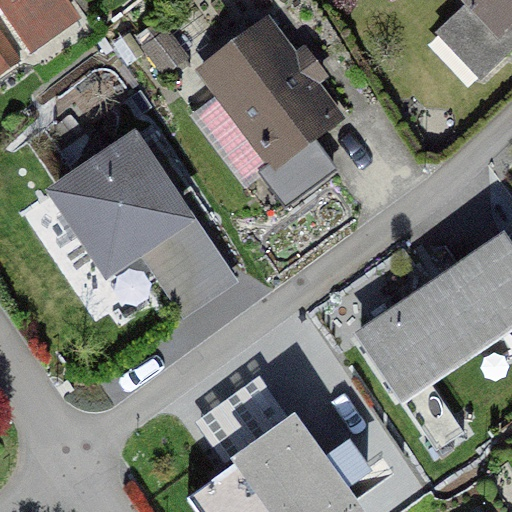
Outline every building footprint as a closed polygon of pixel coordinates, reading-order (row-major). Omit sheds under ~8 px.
[(0,0),(0,13),(21,45),(66,13),(57,0),(0,0)] [(511,16),(511,0),(464,0),(495,32),(511,16)] [(306,142),(333,122),(261,27),(199,73),(269,167),(257,176),(281,208),(329,172),(306,142)] [(0,74),(16,64),(0,41),(0,74)] [(166,149),(76,202),(128,290),(219,237),(166,149)] [(511,316),(511,259),(503,245),(356,344),(391,398),(511,316)] [(355,511),(293,423),(184,501),(191,511),(355,511)]
